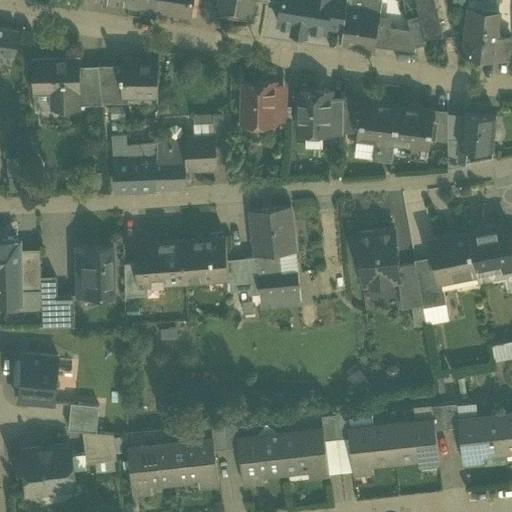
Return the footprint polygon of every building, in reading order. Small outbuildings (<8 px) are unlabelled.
[(157,0),(129,0),(129,4),(129,5),(157,9),(157,0)] [(194,0),(157,0),(157,9),(192,15),(194,0)] [(220,0),(218,12),(250,17),(252,0),(220,0)] [(280,0),(278,22),(292,24),(291,30),(307,32),(308,27),(326,30),(327,23),(331,0),(280,0)] [(331,0),(327,23),(344,26),(347,7),(346,7),(346,0),(331,0)] [(346,0),(346,7),(347,7),(380,11),(381,0),(346,0)] [(434,0),(415,0),(419,15),(424,36),(425,36),(442,32),(434,0)] [(472,54),(497,57),(499,40),(495,39),(498,8),(470,5),(467,32),(474,32),(472,54)] [(378,23),(380,11),(347,7),(344,26),(342,40),(358,42),(358,44),(373,46),(373,44),(375,45),(375,44),(378,23)] [(410,28),(391,25),(378,23),(375,44),(388,46),(416,50),(415,46),(426,42),(425,36),(424,36),(419,15),(408,17),(410,28)] [(0,54),(13,56),(17,29),(3,26),(4,26),(0,25),(0,54)] [(52,89),(52,104),(81,103),(81,97),(80,64),(80,55),(35,57),(36,90),(52,89)] [(128,91),(158,91),(158,61),(142,61),(142,57),(122,57),(122,63),(122,91),(128,91)] [(81,97),(102,96),(99,63),(80,64),(81,97)] [(122,63),(99,63),(102,96),(103,101),(128,101),(128,91),(122,91),(122,63)] [(249,125),(260,125),(264,121),(274,122),(275,118),(286,118),(287,102),(275,102),(275,82),(275,80),(258,79),(258,81),(243,81),(242,121),(245,121),(249,125)] [(275,102),(287,102),(287,82),(275,82),(275,102)] [(308,134),(320,134),(324,131),(342,131),(342,115),(330,115),(331,94),(331,89),(313,88),(313,90),(299,90),(298,130),(304,130),(308,134)] [(330,115),(342,115),(343,95),(331,94),(330,115)] [(417,108),(398,105),(380,103),(380,101),(363,99),(362,102),(359,128),(358,135),(376,137),(373,156),(392,159),(394,140),(430,144),(431,138),(434,112),(435,108),(417,106),(417,108)] [(343,126),(359,128),(362,102),(343,100),(343,126)] [(461,138),(460,144),(459,156),(467,157),(468,145),(493,147),(496,114),(463,111),(463,114),(461,138)] [(463,114),(446,113),(434,112),(431,138),(447,140),(447,137),(461,138),(463,114)] [(195,114),(195,122),(214,121),(214,113),(195,114)] [(218,134),(219,161),(229,161),(231,113),(214,113),(214,121),(215,134),(218,134)] [(118,189),(155,187),(155,173),(156,173),(157,159),(158,159),(158,142),(137,143),(137,133),(112,135),(118,189)] [(189,135),(188,140),(187,170),(219,169),(219,161),(218,134),(215,134),(189,135)] [(158,141),(158,142),(158,159),(157,159),(156,173),(155,173),(155,187),(186,186),(187,170),(188,140),(158,141)] [(23,188),(21,153),(9,154),(10,189),(23,188)] [(255,254),(256,254),(295,250),(290,205),(250,209),(255,254)] [(469,231),(470,234),(476,268),(501,263),(501,266),(511,264),(511,240),(511,239),(508,223),(469,231)] [(369,284),(370,286),(394,283),(394,282),(398,281),(400,281),(399,265),(394,227),(356,232),(362,285),(369,284)] [(477,272),(476,268),(470,234),(451,237),(451,235),(432,238),(436,260),(440,278),(442,278),(477,272)] [(226,236),(183,239),(187,280),(206,278),(205,273),(226,272),(229,271),(228,259),(226,236)] [(0,301),(19,301),(18,290),(17,249),(17,238),(0,238),(0,301)] [(146,283),(187,280),(183,239),(160,241),(159,239),(136,241),(137,261),(139,284),(146,283)] [(76,273),(76,294),(114,293),(113,244),(75,245),(76,264),(82,264),(82,273),(76,273)] [(18,290),(39,290),(39,275),(38,249),(17,249),(18,290)] [(299,288),(295,250),(256,254),(256,256),(260,292),(299,288)] [(256,256),(245,258),(247,288),(247,293),(260,292),(256,256)] [(228,289),(247,288),(245,258),(245,257),(228,259),(229,271),(226,272),(228,289)] [(436,260),(415,264),(423,305),(446,301),(442,278),(440,278),(436,260)] [(124,262),(125,295),(147,294),(146,283),(139,284),(137,261),(124,262)] [(401,308),(423,305),(415,264),(415,263),(399,265),(400,281),(398,281),(401,308)] [(55,274),(39,275),(39,290),(40,311),(40,325),(73,325),(72,293),(55,293),(55,274)] [(301,303),(299,288),(260,292),(261,307),(301,303)] [(511,339),(492,344),(495,360),(511,356),(511,339)] [(16,397),(54,401),(58,355),(20,352),(16,397)] [(69,428),(85,429),(88,460),(117,457),(114,432),(97,430),(99,403),(71,401),(69,428)] [(477,401),(457,402),(459,416),(478,414),(477,401)] [(457,402),(445,403),(447,427),(459,426),(458,416),(459,416),(457,402)] [(435,428),(447,427),(445,403),(432,404),(434,416),(435,428)] [(434,416),(432,404),(414,406),(415,418),(434,416)] [(373,410),(347,412),(348,426),(373,423),(373,410)] [(511,410),(501,412),(505,447),(511,446),(511,410)] [(334,413),(337,437),(349,436),(348,426),(347,412),(334,413)] [(482,449),(505,447),(501,412),(478,414),(459,416),(458,416),(459,426),(463,463),(483,461),(482,449)] [(324,426),(325,438),(337,437),(334,413),(322,414),(323,426),(324,426)] [(415,418),(391,421),(395,456),(418,454),(419,465),(439,463),(435,428),(434,416),(415,418)] [(237,421),(224,423),(227,447),(239,445),(238,436),(237,421)] [(372,459),(395,456),(391,421),(373,423),(348,426),(349,436),(353,468),(353,473),(373,470),(372,459)] [(215,448),(227,447),(224,423),(212,424),(213,436),(214,436),(215,448)] [(323,426),(281,431),(285,466),(308,464),(309,475),(329,473),(329,471),(325,438),(324,426),(323,426)] [(262,469),(285,466),(281,431),(238,436),(239,445),(243,483),(264,480),(262,469)] [(213,436),(171,440),(175,476),(197,473),(199,484),(219,482),(215,448),(214,436),(213,436)] [(353,468),(349,436),(337,437),(341,470),(353,468)] [(341,470),(337,437),(325,438),(329,471),(341,470)] [(152,478),(175,476),(171,440),(128,445),(133,492),(153,489),(152,478)] [(22,472),(24,492),(76,486),(71,447),(66,443),(19,448),(20,457),(16,458),(18,472),(22,472)]
